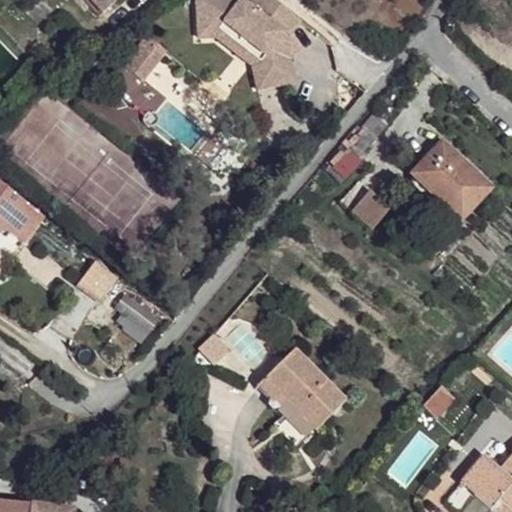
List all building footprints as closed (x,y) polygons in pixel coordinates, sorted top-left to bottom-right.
[(93,0),(91,2),(102,14),(117,0),(93,0)] [(299,22),(270,0),(253,0),(248,7),(239,0),(195,0),(198,31),(217,30),(260,63),(264,81),(293,75),(289,61),(288,56),(296,45),(287,38),(299,22)] [(295,82),(293,75),(264,81),(260,63),(217,30),(198,31),(198,39),(215,38),(251,67),(257,91),(295,82)] [(123,67),(142,82),(166,52),(147,37),(123,67)] [(296,45),(288,56),(289,61),(300,47),(296,45)] [(490,190),(441,143),(411,176),(460,222),(490,190)] [(22,244),(43,216),(0,183),(0,233),(1,234),(5,230),(22,244)] [(369,194),(352,213),(371,229),(388,210),(369,194)] [(96,262),(76,287),(98,304),(117,279),(96,262)] [(157,321),(125,296),(116,309),(124,315),(116,325),(140,343),(157,321)] [(346,401),(294,350),(262,382),(278,398),(280,396),(315,431),(346,401)] [(211,363),(222,368),(227,356),(215,352),(211,363)] [(278,398),(262,382),(256,388),(273,404),(278,398)] [(436,420),(454,400),(441,387),(423,407),(436,420)] [(511,511),(511,458),(501,472),(484,458),(460,488),(489,511),(511,511)] [(73,511),(73,510),(0,501),(0,511),(73,511)]
